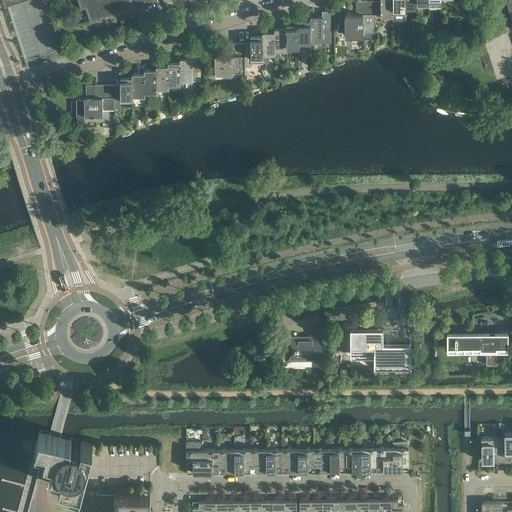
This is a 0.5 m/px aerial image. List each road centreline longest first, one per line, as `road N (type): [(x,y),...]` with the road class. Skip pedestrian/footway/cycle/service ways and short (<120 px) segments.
road 1 (secondary): [(112,339),(234,293),(415,253)]
road 2 (secondary): [(411,240),(106,316)]
road 3 (unclassified): [(9,92),(301,0)]
road 4 (residential): [(170,490),(413,482),(414,511)]
road 5 (tertiary): [(57,245),(9,92)]
road 6 (residential): [(281,312),(423,285)]
